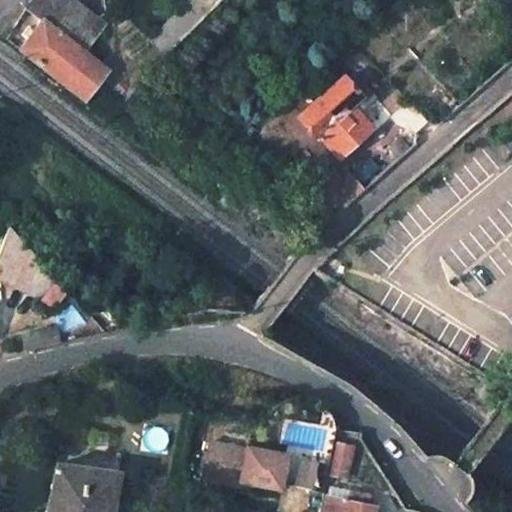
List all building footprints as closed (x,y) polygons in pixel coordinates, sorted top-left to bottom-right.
[(64,0),(29,0),(21,13),(39,27),(81,58),(100,32),(64,0)] [(81,58),(39,27),(16,55),(82,103),(106,76),(81,58)] [(344,81),(342,78),(298,117),(314,135),(317,133),(339,157),(371,128),(357,112),(373,96),(353,73),(344,81)] [(364,190),(349,173),(343,179),(333,169),(312,189),(341,211),(364,190)] [(54,289),(13,259),(0,276),(0,280),(39,310),(54,289)] [(105,333),(92,318),(21,335),(24,351),(105,333)] [(277,494),(286,455),(246,447),(245,449),(209,441),(201,478),(277,494)] [(351,444),(335,441),(328,472),(345,475),(351,444)] [(109,511),(118,472),(56,462),(44,511),(109,511)] [(348,489),(326,485),(324,495),(345,500),(348,489)] [(367,493),(348,489),(345,500),(324,495),(320,511),(370,511),(372,506),(365,504),(367,493)]
